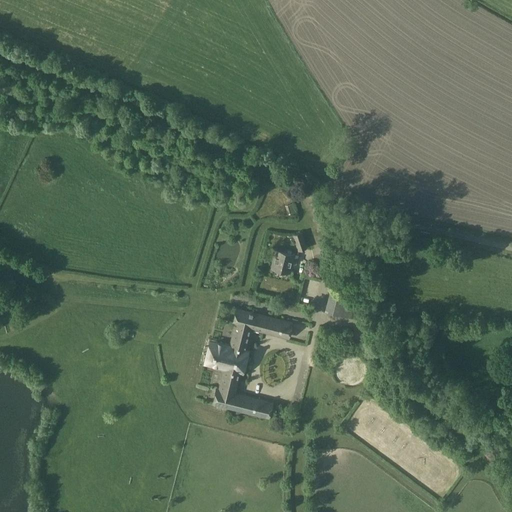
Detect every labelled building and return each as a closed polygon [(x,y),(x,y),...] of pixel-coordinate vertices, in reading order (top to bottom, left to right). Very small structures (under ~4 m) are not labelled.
[(291,204),(285,206),(287,214),(293,212),(291,204)] [(307,248),(301,232),(293,235),(298,251),(307,248)] [(268,244),(261,269),(262,270),(260,280),(277,284),(282,264),(287,266),(289,256),(282,255),(283,248),(268,244)] [(323,283),(302,278),(297,302),(317,307),(323,283)] [(342,292),(326,291),(325,313),(341,314),(342,292)] [(230,407),(268,417),(272,403),(234,393),(239,372),(242,373),(248,349),(245,349),(250,328),(253,329),(254,323),(263,325),(262,331),(263,331),(288,337),(292,323),(266,317),(266,316),(236,309),(232,323),(235,324),(230,345),(216,341),(210,365),(224,368),(219,389),(216,388),(212,403),(230,408),(230,407)] [(336,337),(333,349),(345,352),(348,340),(336,337)] [(282,364),(284,357),(277,355),(277,353),(269,351),(267,360),(282,364)] [(322,369),(315,371),(317,379),(324,377),(322,369)] [(286,390),(282,413),(296,415),(301,381),(289,379),(287,391),(286,390)]
